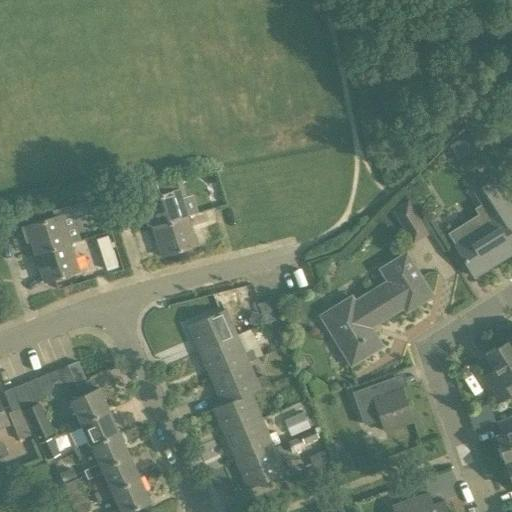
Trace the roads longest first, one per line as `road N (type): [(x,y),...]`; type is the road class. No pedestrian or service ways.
road 1 (residential): [(483,511),(431,349),(511,294)]
road 2 (residential): [(199,511),(107,302)]
road 3 (residential): [(146,290),(296,251)]
